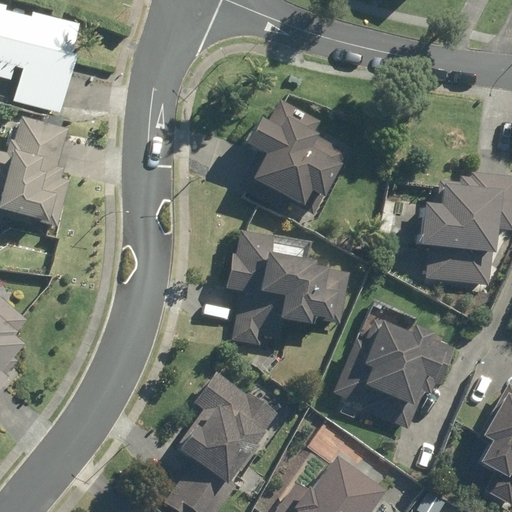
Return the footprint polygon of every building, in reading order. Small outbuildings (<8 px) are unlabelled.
[(35,0),(0,0),(0,73),(67,87),(83,10),(35,0)] [(88,120),(31,107),(9,202),(66,215),(88,120)] [(319,206),(353,140),(298,111),(263,176),(319,206)] [(511,175),(434,175),(434,275),(511,275),(511,175)] [(346,331),(362,262),(234,233),(218,301),(346,331)] [(462,318),(376,294),(350,387),(435,411),(462,318)] [(21,320),(0,303),(0,381),(4,378),(1,375),(12,363),(5,358),(15,346),(6,339),(21,320)] [(182,438),(235,471),(278,401),(226,368),(182,438)] [(511,420),(482,472),(511,489),(511,420)] [(385,511),(402,490),(342,447),(294,511),(385,511)]
